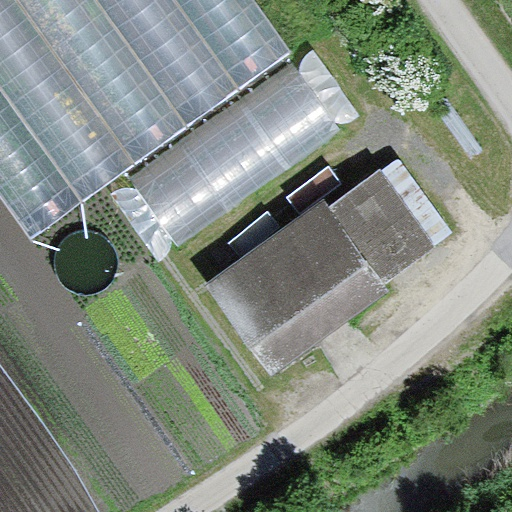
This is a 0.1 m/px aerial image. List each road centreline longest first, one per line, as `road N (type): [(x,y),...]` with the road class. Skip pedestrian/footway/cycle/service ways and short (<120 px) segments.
road 1 (track): [(511,275),(145,511)]
road 2 (track): [(431,0),(511,115)]
